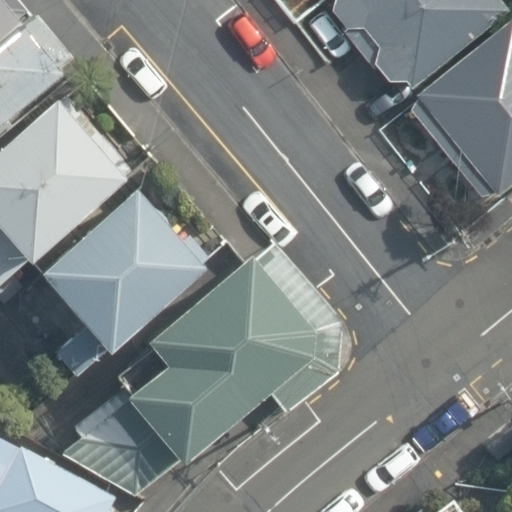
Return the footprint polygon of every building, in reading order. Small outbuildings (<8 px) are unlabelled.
[(0,0),(0,128),(65,76),(3,0),(0,0)] [(511,0),(341,0),(414,93),(511,15),(511,0)] [(511,15),(414,93),(494,196),(511,181),(511,15)] [(0,241),(28,273),(137,176),(58,87),(0,138),(0,241)] [(137,176),(28,273),(103,358),(212,261),(137,176)] [(326,326),(265,253),(157,342),(161,347),(124,378),(131,387),(81,428),(90,439),(69,456),(142,498),(188,461),(195,469),(325,363),(326,326)] [(0,511),(112,511),(119,499),(0,438),(0,511)]
